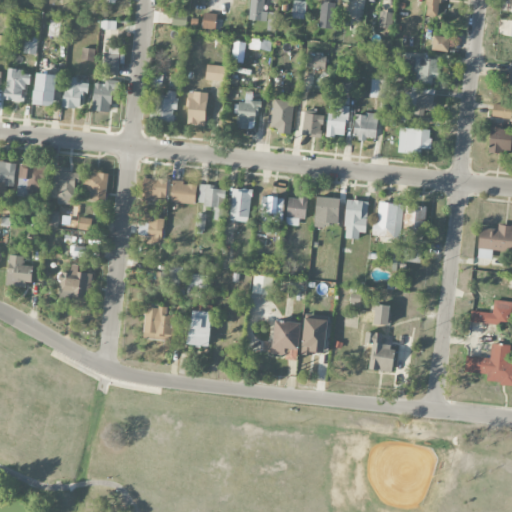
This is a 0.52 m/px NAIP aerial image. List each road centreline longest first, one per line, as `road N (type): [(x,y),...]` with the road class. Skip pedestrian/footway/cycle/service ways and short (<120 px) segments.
road 1 (residential): [(511,188),(0,130)]
road 2 (residential): [(434,411),(480,0)]
road 3 (residential): [(511,419),(106,368)]
road 4 (residential): [(106,368),(147,0)]
road 5 (residential): [(106,368),(0,311)]
